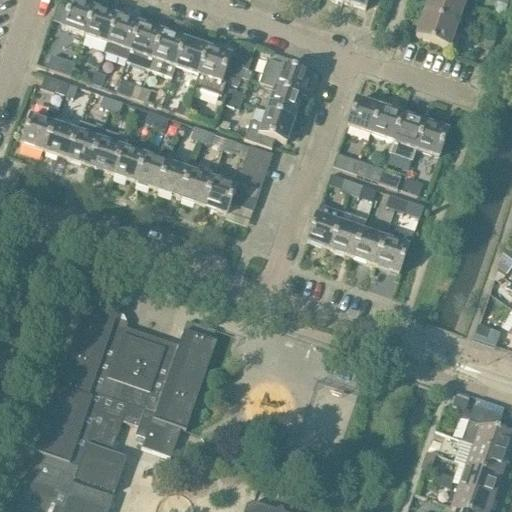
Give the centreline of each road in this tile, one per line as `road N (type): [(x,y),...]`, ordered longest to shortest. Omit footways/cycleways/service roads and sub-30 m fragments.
road 1 (residential): [(262,297),(344,55)]
road 2 (unclassified): [(262,297),(51,223)]
road 3 (residential): [(344,55),(184,0)]
road 4 (unclassified): [(0,375),(51,223)]
road 5 (residential): [(475,101),(344,55)]
road 6 (unclassified): [(388,341),(262,297)]
